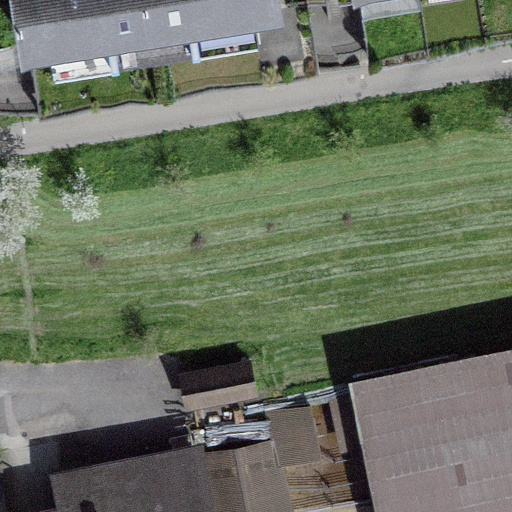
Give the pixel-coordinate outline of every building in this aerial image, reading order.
[(274,0),(20,0),(28,45),(275,5),(274,0)] [(511,511),(511,349),(362,378),(387,511),(511,511)] [(247,361),(189,372),(195,402),(253,391),(247,361)] [(275,446),(230,456),(241,511),(295,511),(286,467),(340,456),(328,402),(268,414),(275,446)] [(232,511),(220,442),(55,472),(61,511),(232,511)]
